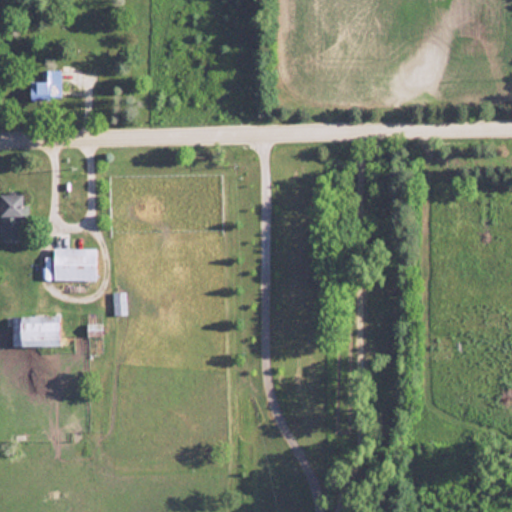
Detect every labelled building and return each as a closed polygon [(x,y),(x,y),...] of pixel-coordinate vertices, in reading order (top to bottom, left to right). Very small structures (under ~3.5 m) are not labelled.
[(30,100),(60,100),(59,69),(40,70),(41,81),(29,81),(30,100)] [(0,239),(24,240),(24,204),(22,204),(22,194),(0,194),(0,239)] [(95,248),(53,247),(53,280),(95,280),(95,248)] [(124,291),(111,292),(112,315),(125,314),(124,291)] [(11,346),(59,345),(59,315),(10,316),(11,346)]
